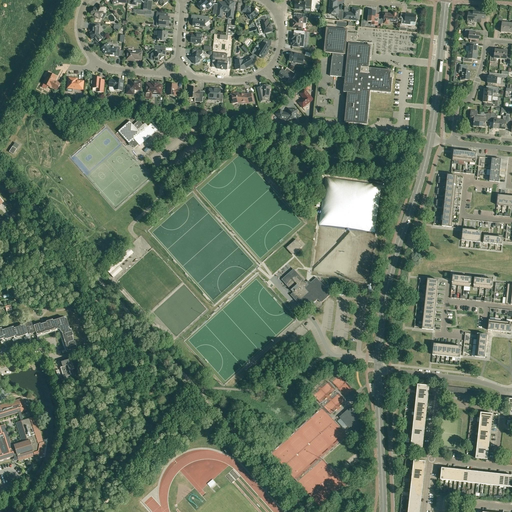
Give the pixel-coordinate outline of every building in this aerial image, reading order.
[(205,0),(203,0),(202,1),(201,1),(197,4),(198,4),(197,5),(202,11),(207,7),(209,9),(213,5),(214,6),(213,10),(213,14),(216,15),(217,4),(214,4),(213,5),(209,0),(208,0),(207,2),(205,0)] [(294,5),(295,6),(295,9),(305,10),(305,7),(311,8),(312,0),(304,0),(304,3),(295,2),(295,3),(294,5)] [(342,19),(343,15),(338,14),(339,8),(336,7),(337,0),(333,0),(330,0),(330,7),(331,7),(330,15),(334,15),(334,16),(337,17),(337,19),(339,19),(339,20),(342,21),(342,19)] [(235,2),(226,1),(225,3),(219,2),(217,17),(222,18),(223,12),(228,12),(228,18),(233,19),(235,2)] [(91,14),(97,17),(97,16),(100,18),(103,12),(102,12),(105,8),(99,5),(97,9),(95,8),(91,14)] [(252,10),(250,8),(249,7),(242,6),(241,12),(246,12),(247,14),(246,14),(251,20),(255,16),(256,17),(258,15),(259,14),(254,8),(252,10)] [(353,13),(344,13),(343,19),(358,21),(359,15),(361,15),(362,11),(359,10),(353,9),(353,13)] [(371,25),(378,25),(379,15),(376,14),(376,11),(369,11),(368,22),(372,22),(371,25)] [(468,12),(467,21),(468,22),(476,22),(478,23),(481,23),(481,19),(486,19),(486,13),(475,12),(473,12),(473,13),(468,12)] [(156,16),(156,18),(157,18),(156,26),(159,26),(166,27),(166,26),(169,26),(169,17),(168,17),(164,17),(164,13),(157,13),(156,16)] [(397,22),(398,15),(396,15),(397,14),(396,13),(394,13),(393,13),(393,14),(389,14),(385,13),(384,24),(388,24),(389,21),(392,22),(397,23),(397,22)] [(293,20),(292,28),(302,29),(303,23),(306,24),(307,14),(305,14),(298,14),(298,17),(296,17),(295,20),(293,20)] [(415,26),(415,22),(416,20),(417,19),(417,18),(416,17),(416,15),(406,14),(405,19),(402,18),(401,24),(415,26)] [(210,17),(198,16),(197,18),(196,20),(193,19),(193,26),(196,26),(196,28),(199,28),(199,27),(205,27),(205,25),(209,21),(210,17)] [(257,27),(261,26),(263,34),(273,31),(270,24),(269,24),(267,20),(262,21),(261,17),(255,21),(257,27)] [(501,32),(507,33),(508,23),(502,23),(502,19),(499,18),(498,26),(501,26),(501,32)] [(99,25),(93,24),(92,33),(90,33),(92,39),(94,39),(97,43),(102,39),(98,34),(99,25)] [(344,85),(343,93),(347,93),(344,123),(367,125),(370,91),(391,93),(392,79),(393,79),(394,75),(391,74),(391,71),(369,68),(371,43),(362,42),(361,45),(356,44),(357,34),(347,33),(348,30),(336,29),(336,25),(327,24),(327,28),(326,28),(324,53),(333,54),(332,57),(330,76),(345,78),(344,85)] [(226,35),(231,36),(234,36),(235,26),(227,26),(226,35)] [(472,30),(465,29),(465,35),(469,36),(469,39),(479,40),(479,34),(471,33),(472,30)] [(291,38),(291,40),(293,40),(292,41),(292,42),(291,44),(292,45),(292,46),(300,47),(304,47),(305,35),(305,32),(299,31),(298,34),(294,34),(292,34),(291,38)] [(154,35),(155,35),(158,36),(157,41),(167,42),(167,39),(168,36),(168,33),(155,32),(154,35)] [(203,33),(196,33),(196,36),(192,35),(191,43),(195,43),(195,44),(196,45),(197,45),(198,44),(199,43),(201,44),(201,42),(202,42),(203,41),(203,40),(203,38),(202,38),(202,36),(203,36),(203,33)] [(252,52),(251,54),(253,55),(255,58),(257,55),(263,59),(265,55),(265,54),(266,52),(267,53),(267,52),(269,50),(270,47),(269,46),(270,45),(270,41),(264,41),(263,43),(263,42),(261,46),(258,45),(257,45),(256,47),(256,48),(258,50),(256,54),(252,52)] [(478,47),(474,47),(472,46),(472,43),(465,43),(465,46),(469,46),(468,53),(477,54),(478,47)] [(120,48),(117,48),(110,47),(108,44),(102,49),(107,55),(116,55),(115,57),(119,57),(120,48)] [(154,60),(153,61),(158,61),(165,56),(165,51),(160,50),(161,46),(155,46),(154,54),(153,53),(152,54),(151,59),(152,60),(154,60)] [(205,57),(202,54),(203,50),(193,49),(192,55),(190,57),(195,64),(197,63),(198,63),(200,62),(199,61),(205,57)] [(142,51),(127,50),(126,60),(135,61),(135,59),(142,60),(142,51)] [(496,59),(500,59),(501,50),(495,50),(494,56),(491,55),(490,63),(493,64),(493,62),(496,62),(496,59)] [(501,50),(500,59),(504,60),(504,63),(510,64),(510,57),(507,57),(507,51),(501,50)] [(213,53),(212,67),(217,68),(217,69),(223,70),(226,70),(227,70),(227,69),(227,65),(231,66),(231,58),(227,58),(225,58),(224,62),(218,61),(219,53),(213,53)] [(290,63),(290,61),(295,62),(295,63),(300,64),(302,64),(304,55),(292,53),(289,63),(290,63)] [(477,60),(477,54),(468,53),(468,59),(463,59),(463,62),(470,62),(471,59),(477,60)] [(236,65),(235,65),(236,70),(240,70),(241,71),(244,70),(245,70),(249,67),(249,68),(255,64),(254,63),(258,61),(255,58),(253,55),(249,57),(249,56),(245,59),(243,60),(240,61),(239,60),(239,57),(235,58),(235,59),(235,60),(236,65)] [(471,71),(467,70),(467,69),(463,68),(463,65),(460,65),(459,73),(462,73),(462,78),(460,78),(460,81),(465,81),(466,80),(470,81),(471,71)] [(296,74),(288,69),(286,72),(282,70),(278,76),(281,78),(281,81),(284,80),(287,82),(290,77),(293,79),(296,74)] [(49,73),(46,78),(44,84),(51,88),(52,87),(57,90),(60,84),(55,81),(57,77),(49,73)] [(486,78),(486,81),(487,81),(487,83),(488,83),(493,84),(497,84),(500,85),(500,78),(501,78),(502,75),(494,74),(494,77),(492,77),(488,77),(488,78),(486,78)] [(93,85),(93,88),(97,88),(97,92),(103,93),(104,80),(101,80),(101,78),(94,77),(94,81),(93,81),(91,82),(91,84),(92,85),(93,85)] [(77,79),(73,78),(69,78),(68,88),(83,90),(84,81),(77,81),(77,79)] [(109,87),(115,87),(115,90),(122,91),(123,80),(116,79),(116,80),(110,80),(109,87)] [(131,81),(130,86),(130,87),(127,87),(126,94),(134,95),(134,90),(141,90),(142,82),(131,81)] [(158,93),(159,94),(161,95),(162,86),(161,85),(159,85),(158,83),(155,83),(154,84),(146,84),(145,98),(149,99),(149,98),(150,97),(150,95),(149,94),(151,92),(152,93),(153,93),(155,94),(156,93),(158,93)] [(181,89),(178,88),(178,89),(176,89),(177,85),(168,84),(167,95),(181,97),(181,89)] [(270,91),(270,87),(263,86),(263,88),(258,89),(261,102),(265,101),(264,98),(269,99),(269,96),(271,96),(270,91)] [(197,89),(195,88),(194,87),(192,88),(190,88),(190,92),(189,93),(190,94),(190,98),(195,98),(195,102),(203,103),(203,97),(199,97),(200,92),(197,92),(197,89)] [(484,96),(492,97),(493,93),(498,94),(499,87),(491,87),(491,90),(484,89),(484,96)] [(209,97),(208,100),(216,101),(219,101),(219,102),(222,103),(223,103),(224,94),(220,94),(220,89),(217,89),(217,90),(209,89),(209,97)] [(313,100),(305,90),(300,94),(304,99),(299,103),(303,108),(313,100)] [(247,95),(244,94),(237,94),(231,95),(233,103),(238,102),(245,103),(248,103),(254,102),(252,94),(247,95)] [(492,100),(492,97),(484,96),(483,102),(489,103),(489,106),(497,107),(498,101),(492,100)] [(288,109),(288,113),(283,112),(281,110),(276,114),(280,119),(288,119),(288,120),(296,121),(297,110),(288,109)] [(474,119),(474,122),(473,126),(479,127),(480,115),(477,115),(478,112),(471,111),(470,118),(474,119)] [(486,120),(490,121),(491,113),(487,113),(486,114),(484,114),(484,116),(480,115),(479,127),(485,128),(486,120)] [(493,129),(499,129),(500,120),(500,117),(497,117),(497,116),(495,116),(495,113),(491,113),(490,121),(494,122),(493,129)] [(503,121),(500,120),(499,129),(505,130),(506,123),(509,123),(510,114),(506,114),(506,117),(504,117),(503,121)] [(118,131),(129,144),(131,146),(134,149),(138,144),(140,146),(159,129),(153,122),(148,126),(145,123),(143,125),(139,121),(134,125),(130,121),(118,131)] [(383,184),(324,176),(318,225),(377,232),(383,184)] [(292,255),(302,246),(296,240),(286,248),(292,255)] [(119,266),(133,253),(129,248),(106,270),(113,278),(122,270),(119,266)] [(306,281),(305,282),(295,272),(286,280),(286,284),(295,295),(294,296),(294,298),(297,301),(298,302),(299,301),(307,310),(318,299),(320,302),(321,302),(322,302),(331,294),(316,278),(309,285),(306,281)] [(25,325),(14,328),(13,327),(2,330),(1,328),(0,328),(0,339),(4,338),(4,340),(16,336),(16,338),(25,335),(25,334),(27,334),(27,333),(28,332),(29,334),(34,333),(34,332),(35,332),(36,335),(55,329),(55,331),(57,330),(59,331),(60,333),(61,332),(67,351),(76,348),(74,342),(73,335),(70,329),(69,329),(65,317),(53,321),(52,320),(46,322),(47,325),(41,327),(40,323),(33,326),(32,326),(31,321),(25,323),(26,325),(25,325)] [(73,369),(70,359),(60,362),(61,367),(59,368),(62,375),(69,373),(68,371),(73,369)] [(0,460),(14,456),(15,458),(17,457),(18,460),(19,461),(34,456),(35,458),(43,455),(45,441),(43,442),(41,443),(40,441),(42,440),(35,417),(23,420),(21,421),(16,423),(22,443),(14,445),(15,449),(14,449),(12,449),(4,425),(0,426),(0,417),(18,412),(20,412),(26,410),(22,399),(0,405),(0,460)] [(349,425),(356,432),(363,426),(357,420),(360,418),(350,407),(347,411),(348,412),(345,414),(344,415),(343,418),(343,420),(345,422),(347,424),(349,425)]
